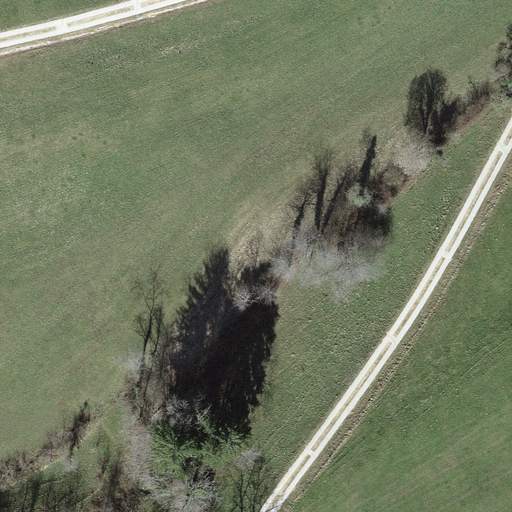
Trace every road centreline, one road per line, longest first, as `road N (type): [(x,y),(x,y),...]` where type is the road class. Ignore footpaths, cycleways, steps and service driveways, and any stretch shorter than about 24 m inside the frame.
road 1 (track): [(511,144),(419,305),(275,511)]
road 2 (track): [(0,106),(164,93),(231,78),(300,58),(402,0)]
